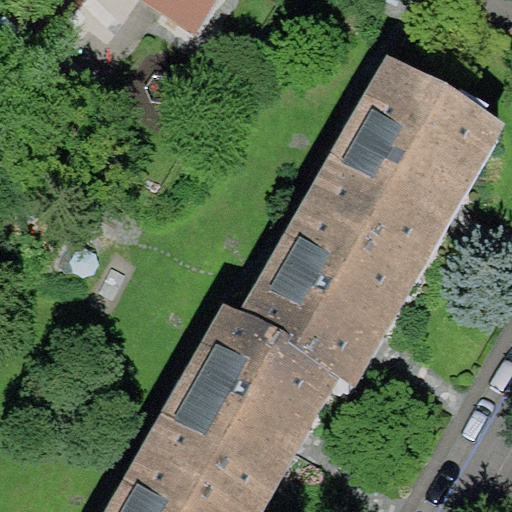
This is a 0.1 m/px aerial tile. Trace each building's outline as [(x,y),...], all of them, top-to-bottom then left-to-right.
[(81,0),(143,0),(196,34),(217,0),(16,0),(3,15),(35,47),(81,0)] [(373,266),(412,288),(413,288),(454,217),(497,142),(482,133),(486,126),(460,111),(456,119),(392,82),(310,226),(375,263),(373,266)] [(333,391),(331,393),(347,402),(376,351),(412,288),(373,266),(375,263),(310,226),(246,338),(244,340),(333,391)] [(333,391),(244,340),(246,338),(230,329),(148,472),(217,511),(262,511),(302,444),(331,393),(333,391)] [(217,511),(148,472),(125,511),(217,511)]
